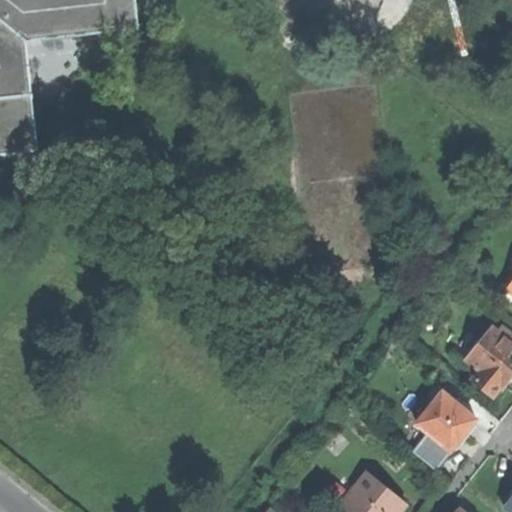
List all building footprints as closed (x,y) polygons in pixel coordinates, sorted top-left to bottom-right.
[(0,0),(0,18),(26,40),(27,42),(139,30),(135,0),(0,0)] [(0,154),(37,151),(27,42),(26,40),(0,18),(0,154)] [(493,327),(467,361),(479,370),(472,378),(494,396),(510,377),(511,373),(511,342),(510,341),(511,339),(511,334),(505,329),(501,334),(493,327)] [(443,393),(418,424),(429,433),(451,450),(463,435),(476,420),(443,393)] [(451,450),(429,433),(413,452),(435,470),(451,450)] [(338,506),(344,511),(400,511),(407,504),(367,471),(349,492),(338,506)] [(344,511),(338,506),(349,492),(343,487),(324,511),(325,511),(344,511)]
